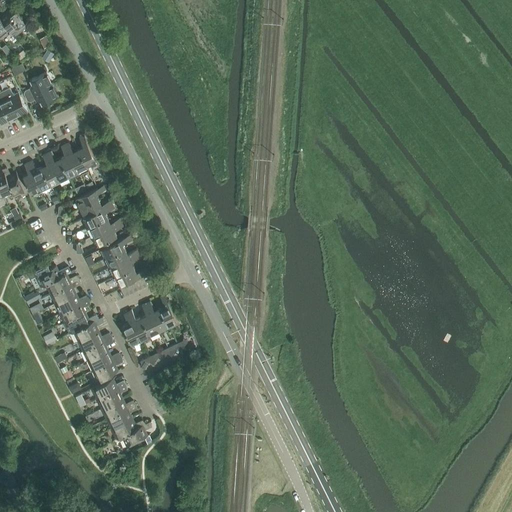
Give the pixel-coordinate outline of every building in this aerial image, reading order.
[(34,32),(14,8),(1,18),(11,31),(10,31),(14,36),(23,29),(27,35),(34,32)] [(0,36),(1,38),(10,31),(11,31),(1,18),(0,16),(0,36)] [(37,20),(32,24),(35,29),(41,24),(37,20)] [(48,49),(42,58),(49,62),(54,53),(48,49)] [(12,61),(14,68),(27,64),(25,58),(12,61)] [(24,93),(26,97),(52,84),(46,72),(30,80),(33,86),(25,90),(24,93)] [(58,97),(52,84),(26,97),(28,101),(31,102),(39,98),(42,105),(58,97)] [(0,121),(2,125),(4,124),(17,117),(29,112),(19,92),(15,94),(10,87),(0,91),(0,121)] [(79,149),(88,167),(97,163),(85,136),(80,137),(84,146),(79,149)] [(69,142),(66,145),(79,172),(88,167),(79,149),(74,152),(69,142)] [(66,155),(61,158),(70,176),(79,172),(66,145),(62,146),(66,155)] [(51,152),(48,154),(60,180),(70,176),(61,158),(55,160),(51,152)] [(48,164),(42,167),(51,185),(60,180),(48,154),(43,155),(48,164)] [(33,160),(29,163),(42,189),(51,185),(42,167),(37,169),(33,160)] [(42,189),(29,163),(25,164),(29,173),(24,176),(32,194),(42,189)] [(14,192),(13,192),(16,198),(27,192),(17,172),(11,175),(7,168),(2,168),(3,172),(4,172),(14,192)] [(3,172),(0,173),(0,187),(4,197),(13,192),(14,192),(4,172),(3,172)] [(99,176),(93,179),(96,184),(102,181),(99,176)] [(77,198),(81,207),(100,199),(97,194),(106,189),(103,185),(77,198)] [(102,204),(100,199),(81,207),(86,217),(113,204),(111,200),(102,204)] [(46,203),(39,206),(41,211),(48,208),(46,203)] [(86,217),(90,226),(108,217),(106,212),(115,207),(113,204),(86,217)] [(62,205),(59,207),(58,216),(63,216),(67,215),(62,205)] [(20,211),(13,214),(17,222),(24,219),(20,211)] [(90,226),(94,235),(121,222),(120,218),(111,222),(108,217),(90,226)] [(15,220),(10,223),(12,228),(18,225),(16,222),(15,220)] [(121,222),(94,235),(99,245),(117,236),(114,231),(124,226),(121,222)] [(107,258),(125,249),(123,243),(131,239),(129,235),(102,248),(107,258)] [(107,258),(111,267),(137,254),(137,249),(128,254),(125,249),(107,258)] [(111,267),(116,276),(135,267),(132,262),(140,258),(137,254),(111,267)] [(91,255),(86,258),(89,265),(95,263),(91,255)] [(67,274),(70,272),(71,271),(69,266),(58,271),(56,266),(51,268),(49,262),(28,272),(31,278),(36,276),(41,286),(46,284),(46,283),(61,276),(66,273),(67,274)] [(116,276),(121,286),(147,273),(145,268),(137,272),(135,267),(116,276)] [(46,284),(51,293),(80,279),(78,276),(70,280),(67,274),(66,273),(61,276),(46,283),(46,284)] [(51,293),(56,303),(76,293),(74,288),(81,284),(80,279),(51,293)] [(34,291),(24,296),(28,304),(42,297),(38,291),(35,292),(34,291)] [(79,299),(76,293),(56,303),(61,313),(90,299),(87,295),(79,299)] [(165,305),(160,308),(168,326),(178,321),(165,295),(161,296),(165,305)] [(61,313),(65,323),(86,313),(83,307),(91,303),(90,299),(61,313)] [(150,301),(147,304),(159,330),(168,326),(160,308),(155,310),(150,301)] [(146,314),(141,316),(150,335),(159,330),(147,304),(142,305),(146,314)] [(142,339),(150,335),(141,316),(136,319),(132,310),(129,313),(142,339)] [(89,319),(86,313),(65,323),(70,333),(74,331),(99,318),(97,315),(89,319)] [(132,344),(142,339),(129,313),(124,314),(128,323),(123,325),(132,344)] [(74,331),(79,341),(99,331),(96,325),(105,320),(104,316),(99,318),(74,331)] [(53,331),(43,336),(47,344),(54,340),(57,339),(53,331)] [(79,341),(84,350),(113,336),(110,333),(102,337),(99,331),(79,341)] [(84,350),(88,360),(109,350),(106,344),(114,340),(113,336),(84,350)] [(88,360),(93,370),(122,356),(120,352),(112,356),(109,350),(88,360)] [(62,353),(55,357),(57,363),(64,359),(62,353)] [(122,356),(93,370),(98,380),(118,370),(115,364),(123,360),(122,356)] [(150,356),(140,360),(142,363),(140,366),(145,368),(149,362),(151,358),(150,356)] [(67,365),(61,368),(63,373),(69,370),(67,365)] [(69,370),(63,373),(66,379),(72,376),(69,370)] [(98,398),(128,383),(125,380),(117,384),(114,378),(93,387),(98,398)] [(129,387),(128,383),(98,398),(103,408),(124,398),(121,392),(129,387)] [(127,404),(124,398),(103,408),(108,418),(138,403),(135,400),(127,404)] [(138,407),(138,403),(108,418),(113,428),(133,418),(130,412),(138,407)] [(136,424),(133,418),(113,428),(118,438),(123,435),(147,423),(144,420),(136,424)] [(123,435),(128,445),(145,437),(148,436),(145,429),(153,425),(152,421),(147,423),(123,435)] [(148,436),(145,437),(148,444),(153,441),(150,435),(148,436)]
